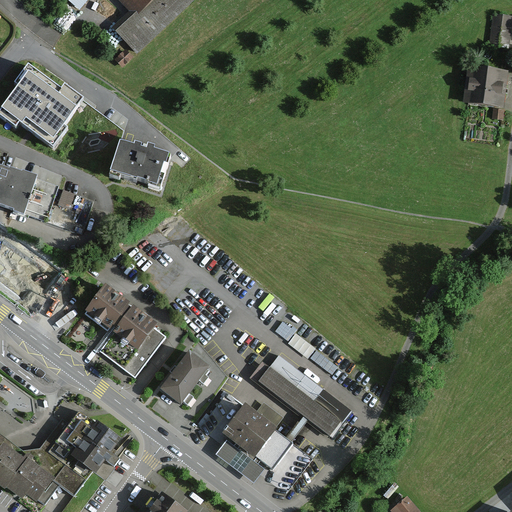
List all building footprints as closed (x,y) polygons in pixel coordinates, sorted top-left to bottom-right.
[(90,0),(59,0),(76,16),(91,0),(90,0)] [(194,0),(116,0),(131,15),(112,33),(134,57),(195,1),(194,0)] [(511,18),(493,16),(490,46),(508,48),(511,18)] [(123,53),(113,63),(120,70),(130,61),(123,53)] [(62,93),(28,68),(15,86),(19,89),(0,114),(0,117),(16,130),(20,125),(53,149),(67,130),(64,128),(83,103),(64,90),(62,93)] [(509,73),(468,69),(463,105),(504,110),(509,73)] [(505,111),(493,110),(492,120),(503,121),(505,111)] [(119,145),(109,176),(159,191),(168,160),(119,145)] [(91,205),(0,175),(0,210),(80,237),(91,205)] [(43,271),(8,248),(0,259),(0,270),(30,290),(43,271)] [(153,327),(104,288),(85,311),(109,331),(134,351),(153,327)] [(276,330),(289,340),(297,329),(284,320),(276,330)] [(167,339),(153,327),(134,351),(109,331),(94,350),(133,382),(167,339)] [(289,343),(309,358),(317,347),(297,332),(289,343)] [(353,412),(274,353),(255,380),(331,438),(353,412)] [(188,357),(160,394),(181,410),(209,372),(188,357)] [(286,444),(227,400),(208,425),(267,470),(286,444)] [(122,442),(80,412),(38,470),(52,480),(61,486),(75,497),(91,474),(96,478),(97,476),(103,481),(117,462),(111,457),(122,442)] [(0,483),(21,500),(26,494),(44,508),(61,486),(52,480),(38,470),(6,446),(0,453),(0,483)] [(149,511),(178,511),(161,498),(149,511)] [(416,511),(406,500),(391,511),(416,511)]
